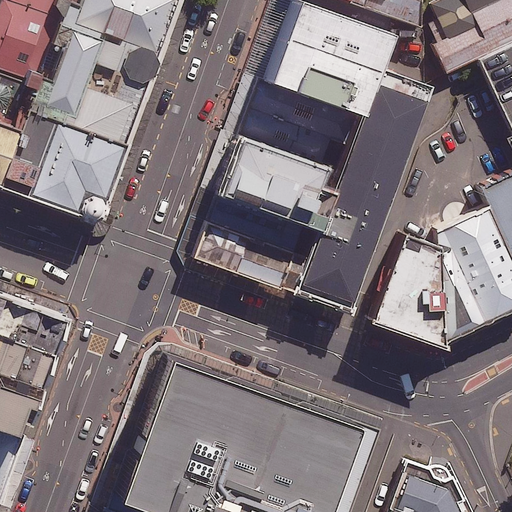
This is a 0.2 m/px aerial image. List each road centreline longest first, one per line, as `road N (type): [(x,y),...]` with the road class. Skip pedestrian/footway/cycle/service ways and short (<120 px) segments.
road 1 (tertiary): [(441,387),(406,382),(125,283)]
road 2 (secondary): [(229,0),(125,283)]
road 3 (secondary): [(125,283),(45,511)]
road 4 (residential): [(441,387),(501,511)]
road 5 (tertiary): [(125,283),(0,238)]
